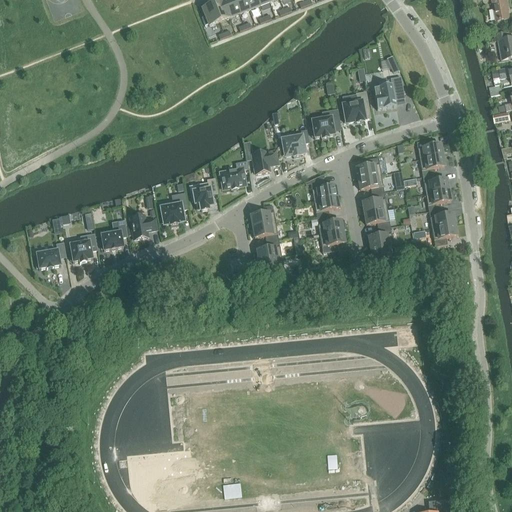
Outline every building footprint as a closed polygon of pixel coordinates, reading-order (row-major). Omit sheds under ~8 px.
[(228,0),(223,2),(230,20),(240,16),(233,0),(228,0)] [(245,0),(233,0),(240,16),(250,12),(245,0)] [(260,8),(256,0),(245,0),(250,12),(260,8)] [(498,0),(492,0),(493,1),(493,2),(496,23),(510,21),(508,8),(509,8),(507,0),(501,0),(499,0),(498,0)] [(223,2),(213,6),(220,24),(230,20),(223,2)] [(282,11),(293,7),(291,3),(280,7),(282,11)] [(209,28),(220,24),(213,6),(202,10),(205,18),(202,19),(205,27),(209,26),(209,28)] [(511,39),(511,40),(510,34),(494,37),(495,43),(498,43),(501,63),(511,60),(511,39)] [(511,72),(510,73),(510,70),(500,72),(501,80),(511,78),(511,84),(511,72)] [(378,90),(374,91),(375,95),(375,99),(377,112),(382,111),(396,109),(395,102),(405,101),(401,79),(390,81),(392,87),(378,90)] [(489,89),(491,98),(503,95),(501,86),(489,89)] [(345,116),(343,116),(344,124),(345,124),(345,123),(346,123),(346,125),(356,123),(356,125),(363,124),(363,122),(365,122),(364,119),(370,118),(366,94),(356,96),(358,105),(343,107),(345,116)] [(416,96),(409,99),(413,109),(420,106),(416,96)] [(509,114),(494,117),(496,125),(510,122),(509,114)] [(332,119),(312,123),(313,131),(311,131),(312,139),(314,138),(315,141),(321,139),(322,141),(321,141),(322,142),(323,142),(328,141),(329,141),(329,140),(328,140),(328,138),(335,137),(334,133),(341,132),(339,119),(332,120),(332,119)] [(284,149),(282,149),(283,157),(285,157),(285,159),(293,158),(293,160),(300,158),(299,156),(305,155),(303,146),(309,145),(307,132),(304,133),(301,134),(295,135),(296,139),(282,142),(284,149)] [(420,162),(443,158),(441,147),(430,148),(429,142),(417,144),(420,162)] [(399,164),(396,146),(381,149),(384,167),(399,164)] [(510,149),(502,151),(503,157),(507,156),(511,155),(510,149)] [(270,174),(268,167),(271,167),(271,168),(278,166),(276,153),(266,155),(266,154),(252,157),(253,161),(252,162),(253,170),(255,170),(256,176),(270,174)] [(443,158),(420,162),(423,179),(435,177),(434,171),(445,169),(443,158)] [(378,160),(366,162),(367,168),(356,170),(358,181),(381,177),(378,160)] [(245,187),(243,172),(244,172),(248,171),(247,164),(236,166),(237,171),(237,172),(221,175),(224,191),(231,190),(231,191),(231,192),(238,191),(238,190),(238,188),(245,187)] [(358,181),(360,192),(371,190),(372,197),(384,194),(381,177),(358,181)] [(435,177),(423,179),(426,196),(449,192),(447,181),(436,183),(435,177)] [(200,216),(208,215),(208,211),(212,210),(210,199),(216,198),(214,183),(207,184),(209,193),(193,196),(193,200),(191,200),(192,206),(194,205),(196,215),(200,214),(200,216)] [(323,184),(311,186),(314,203),(337,199),(335,188),(325,190),(323,184)] [(449,192),(426,196),(429,214),(441,212),(440,205),(451,204),(449,192)] [(365,216),(388,212),(384,194),(372,197),(373,203),(363,205),(365,216)] [(185,195),(178,197),(180,207),(161,210),(162,215),(160,215),(162,225),(164,225),(164,227),(170,226),(171,228),(178,226),(178,224),(184,223),(182,212),(188,211),(185,195)] [(337,199),(314,203),(317,221),(330,219),(329,212),(339,210),(337,199)] [(389,206),(391,219),(410,216),(408,203),(389,206)] [(276,225),(273,207),(260,210),(261,216),(251,218),(253,229),(276,225)] [(378,231),(391,229),(388,212),(365,216),(366,227),(377,225),(378,231)] [(432,231),(455,227),(453,216),(443,218),(441,212),(429,214),(432,231)] [(61,218),(62,227),(71,225),(69,217),(61,218)] [(330,219),(317,221),(320,238),(343,234),(341,223),(331,225),(330,219)] [(60,220),(53,222),(54,230),(61,228),(60,220)] [(133,245),(147,243),(146,236),(149,235),(149,236),(156,235),(154,224),(145,225),(144,220),(130,223),(133,245)] [(102,243),(100,243),(102,251),(104,251),(104,253),(111,252),(117,251),(124,249),(122,240),(128,239),(125,223),(118,224),(120,234),(101,237),(102,243)] [(279,242),(276,225),(253,229),(255,240),(265,238),(266,244),(279,242)] [(457,238),(455,227),(432,231),(435,249),(448,246),(447,240),(457,238)] [(371,251),(394,246),(391,229),(378,231),(379,237),(369,239),(371,251)] [(343,234),(320,238),(323,255),(336,253),(335,247),(345,245),(343,234)] [(92,261),(92,262),(93,261),(93,260),(92,253),(97,252),(95,237),(88,238),(89,244),(71,247),(70,247),(70,248),(71,253),(69,253),(71,263),(73,262),(73,264),(73,265),(74,265),(74,264),(79,264),(80,266),(87,264),(87,262),(92,261)] [(282,259),(279,242),(266,244),(268,251),(257,252),(259,264),(282,259)] [(59,259),(66,258),(64,245),(56,246),(57,252),(36,256),(37,261),(35,261),(37,270),(39,270),(39,271),(39,272),(40,272),(47,270),(47,271),(48,271),(53,270),(54,270),(54,269),(60,268),(61,268),(61,267),(59,259)] [(371,251),(373,262),(383,260),(384,266),(397,264),(396,257),(391,258),(389,248),(394,247),(394,246),(371,251)] [(259,264),(261,275),(271,273),(273,279),(285,277),(282,259),(259,264)] [(398,339),(416,338),(416,323),(398,324),(398,339)] [(171,417),(179,417),(179,405),(171,405),(171,417)] [(358,447),(359,462),(369,462),(368,446),(358,447)] [(449,511),(449,502),(428,504),(429,511),(449,511)]
